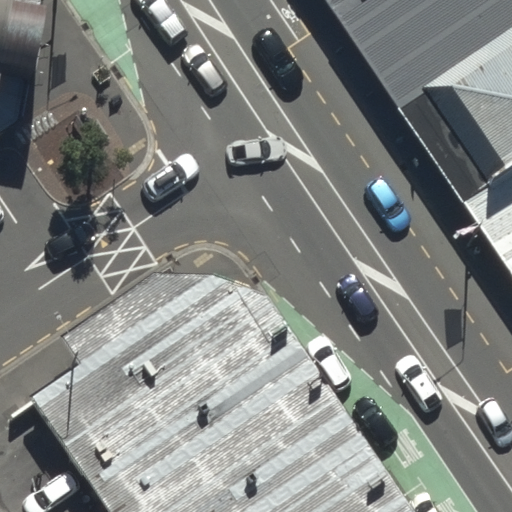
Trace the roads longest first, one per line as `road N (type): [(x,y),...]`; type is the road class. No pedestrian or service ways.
road 1 (secondary): [(287,123),(511,454)]
road 2 (residential): [(287,123),(0,312)]
road 3 (secondary): [(206,0),(287,123)]
